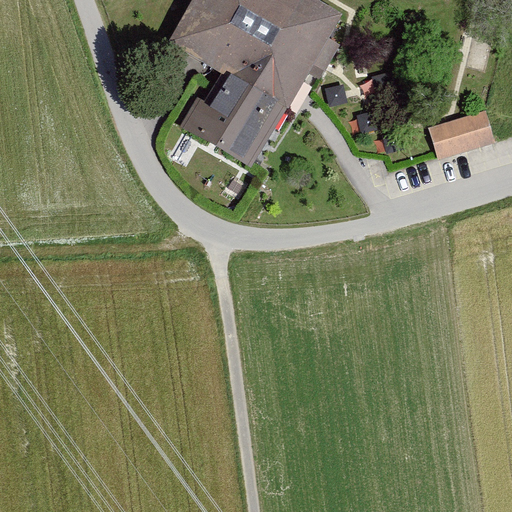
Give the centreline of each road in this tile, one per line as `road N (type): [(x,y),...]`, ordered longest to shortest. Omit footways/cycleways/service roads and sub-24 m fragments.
road 1 (unclassified): [(84,0),(140,154),(170,198),(217,236),(293,237),(399,217),(511,182)]
road 2 (track): [(255,511),(217,236)]
